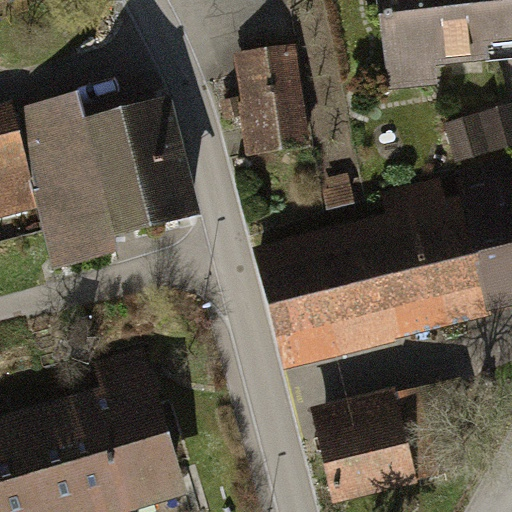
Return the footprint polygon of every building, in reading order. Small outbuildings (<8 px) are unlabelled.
[(491,50),(511,47),(511,0),(376,0),(385,91),(440,86),(439,68),(492,63),(491,50)] [(247,156),(310,148),(296,44),(233,52),(247,156)] [(16,109),(39,207),(55,268),(122,249),(118,234),(205,211),(173,93),(88,114),(82,87),(16,109)] [(0,217),(39,207),(16,109),(14,99),(0,102),(0,217)] [(511,101),(444,121),(456,161),(511,144),(511,101)] [(511,158),(455,173),(461,194),(448,197),(442,176),(411,185),(380,193),(386,213),(251,249),(283,370),(490,316),(489,311),(511,306),(511,158)] [(348,173),(327,178),(330,188),(321,190),(326,210),(355,203),(348,173)] [(132,511),(182,499),(140,341),(92,354),(103,393),(0,419),(0,511),(132,511)] [(306,405),(331,504),(414,483),(413,480),(468,467),(455,415),(473,411),(463,374),(398,390),(396,383),(306,405)]
